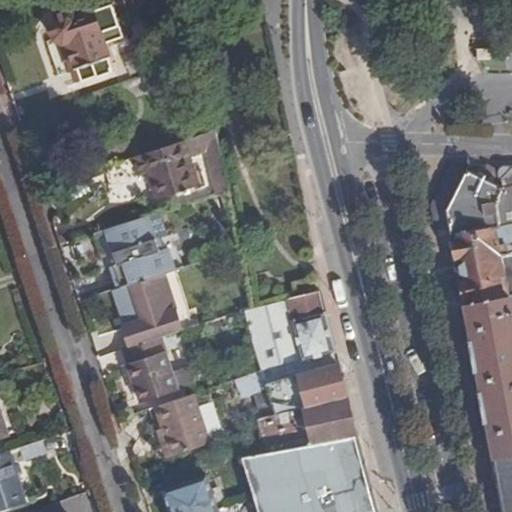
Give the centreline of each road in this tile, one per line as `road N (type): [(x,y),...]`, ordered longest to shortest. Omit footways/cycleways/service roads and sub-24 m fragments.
road 1 (secondary): [(305,20),(299,68),(409,511)]
road 2 (residential): [(0,137),(123,511)]
road 3 (secondary): [(425,511),(335,143)]
road 4 (residential): [(463,511),(375,143)]
road 5 (residential): [(375,143),(511,147)]
road 6 (secondary): [(335,143),(305,20)]
